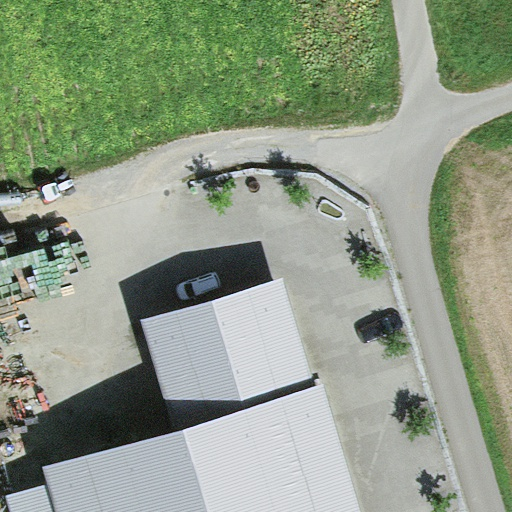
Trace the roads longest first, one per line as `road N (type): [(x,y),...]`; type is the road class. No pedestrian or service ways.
road 1 (track): [(0,214),(260,145),(413,165)]
road 2 (track): [(491,511),(412,230),(418,132)]
road 3 (track): [(418,132),(421,68),(411,0)]
